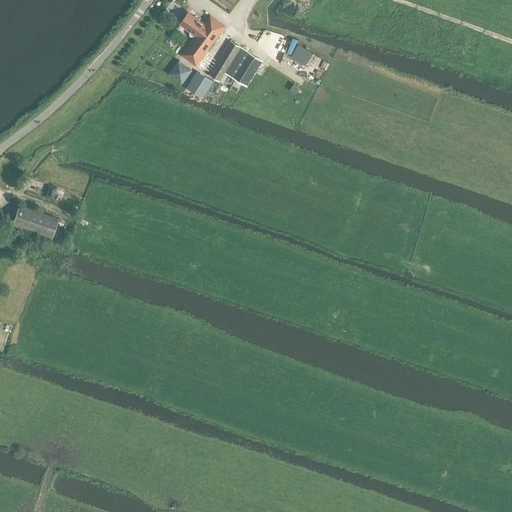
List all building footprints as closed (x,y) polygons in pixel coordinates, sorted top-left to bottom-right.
[(196,66),(225,26),(210,15),(204,24),(188,12),(180,23),(181,24),(181,23),(196,34),(181,55),(196,66)] [(240,47),(230,40),(208,74),(219,81),(224,72),(240,47)] [(299,42),(292,55),(307,64),(314,51),(299,42)] [(240,47),(224,72),(247,86),(262,61),(240,47)] [(171,79),(190,79),(190,66),(172,65),(171,79)] [(197,70),(187,87),(203,97),(213,80),(197,70)] [(299,88),(294,84),(290,90),(296,93),(299,88)] [(51,238),(57,219),(18,205),(11,225),(51,238)]
